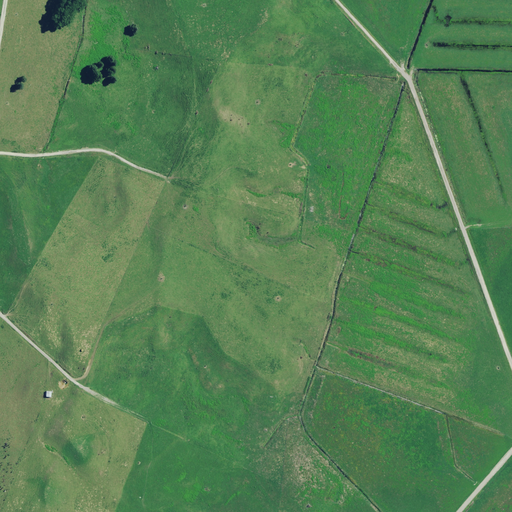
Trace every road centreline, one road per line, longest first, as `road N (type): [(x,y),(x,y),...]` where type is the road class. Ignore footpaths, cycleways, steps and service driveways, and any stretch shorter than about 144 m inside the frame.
road 1 (track): [(511,363),(410,83),(337,0)]
road 2 (track): [(0,153),(106,151),(165,177)]
road 3 (track): [(0,313),(96,394)]
